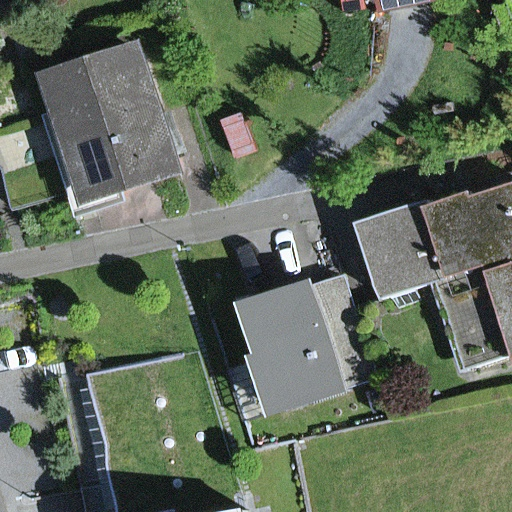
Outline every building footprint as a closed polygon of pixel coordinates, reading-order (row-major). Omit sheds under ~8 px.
[(138,53),(51,82),(89,195),(176,166),(138,53)] [(438,195),(372,217),(398,297),(451,278),(511,258),(511,187),(486,196),(484,188),(440,202),(438,195)] [(511,258),(451,278),(479,365),(511,354),(511,258)] [(313,289),(254,308),(287,410),(347,391),(313,289)] [(203,356),(92,382),(115,511),(267,511),(267,510),(254,511),(203,356)]
